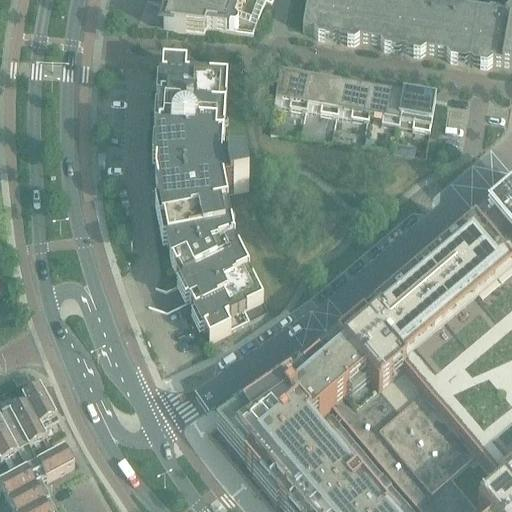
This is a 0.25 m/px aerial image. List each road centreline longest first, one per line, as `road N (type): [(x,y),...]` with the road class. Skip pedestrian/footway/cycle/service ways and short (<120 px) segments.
road 1 (residential): [(151,432),(326,314),(511,146)]
road 2 (tertiary): [(100,305),(68,181),(77,0)]
road 3 (tertiary): [(47,0),(33,152),(48,300)]
road 4 (tertiary): [(151,432),(100,305)]
